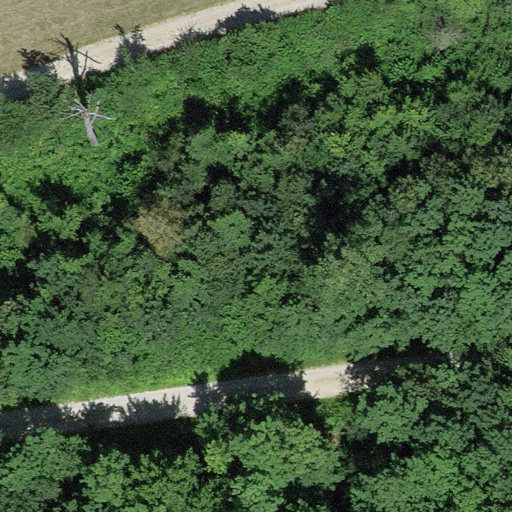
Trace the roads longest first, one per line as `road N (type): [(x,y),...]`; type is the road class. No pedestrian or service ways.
road 1 (track): [(0,434),(511,358)]
road 2 (track): [(283,0),(0,81)]
